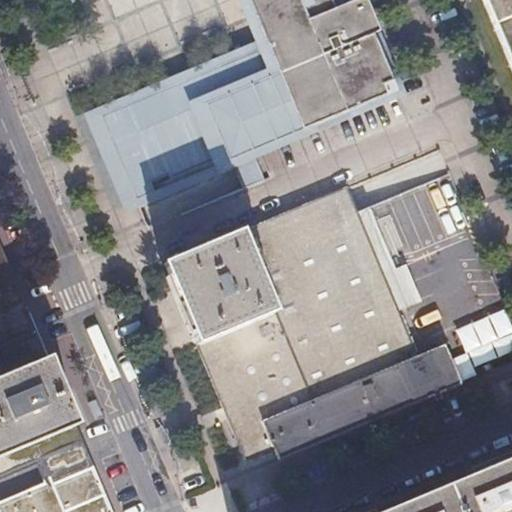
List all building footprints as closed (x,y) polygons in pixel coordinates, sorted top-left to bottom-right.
[(371,25),(360,0),(258,0),(272,33),(269,35),(277,55),(268,58),(262,46),(100,111),(136,195),(396,86),(374,31),(368,33),(365,27),(371,25)] [(511,0),(483,0),(511,70),(511,0)] [(178,44),(198,38),(194,25),(174,31),(178,44)] [(246,184),(266,176),(258,155),(238,163),(246,184)] [(377,205),(361,212),(354,196),(351,188),(348,182),(250,222),(283,304),(200,337),(202,342),(227,404),(231,413),(246,450),(273,439),(279,453),(461,378),(444,337),(416,349),(399,307),(416,300),(396,250),(379,257),(371,237),(387,231),(377,205)] [(283,304),(250,222),(167,256),(180,288),(200,337),(283,304)] [(0,317),(21,309),(0,259),(0,317)] [(0,344),(4,343),(12,339),(31,332),(26,321),(21,309),(0,317),(0,344)] [(43,360),(31,332),(12,339),(25,368),(34,389),(42,411),(53,437),(60,451),(37,461),(42,472),(48,485),(89,467),(84,455),(73,428),(43,360)] [(81,425),(52,356),(43,360),(25,368),(0,378),(0,458),(53,437),(73,428),(81,425)] [(511,511),(511,457),(378,511),(511,511)] [(109,511),(89,467),(48,485),(38,489),(47,511),(109,511)] [(0,505),(0,511),(47,511),(38,489),(0,505)]
